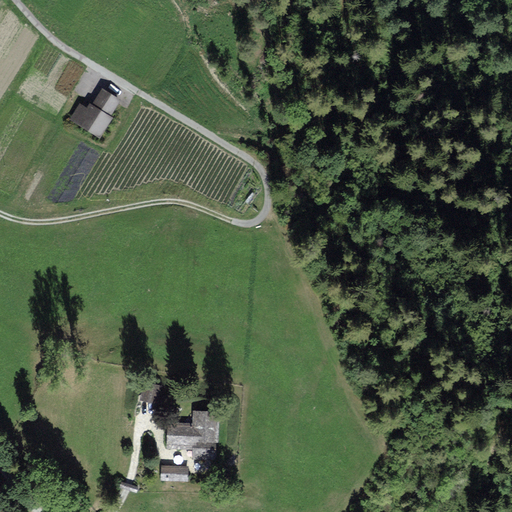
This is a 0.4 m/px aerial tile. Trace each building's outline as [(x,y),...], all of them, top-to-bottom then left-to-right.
[(119,103),(97,90),(90,107),(87,105),(85,109),(78,106),(69,121),(100,140),(119,103)] [(156,386),(140,382),(137,397),(153,400),(156,386)] [(213,410),(190,410),(190,421),(165,421),(164,447),(192,447),(191,474),(207,474),(207,448),(213,448),(213,410)] [(184,465),(159,463),(159,478),(183,479),(184,465)] [(67,499),(80,494),(75,480),(62,484),(67,499)]
